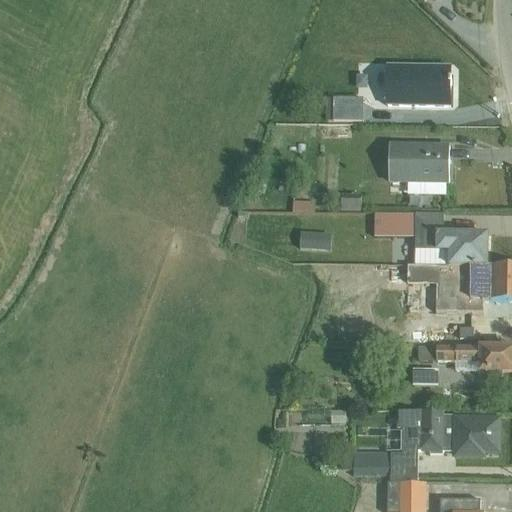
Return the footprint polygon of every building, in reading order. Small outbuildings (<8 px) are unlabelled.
[(400,0),(393,0),(389,5),(401,16),(409,7),(400,0)] [(451,68),(387,67),(386,107),(450,108),(451,68)] [(363,104),(338,104),(338,127),(363,127),(363,104)] [(408,184),(447,184),(450,184),(450,148),(390,147),(390,183),(408,184)] [(447,184),(408,184),(408,197),(446,197),(447,184)] [(362,196),(341,196),(341,212),(362,213),(362,196)] [(314,201),(293,201),(293,212),(314,212),(314,201)] [(438,268),(487,268),(488,236),(444,236),(444,216),(375,215),(375,239),(416,239),(415,267),(438,268)] [(301,234),(300,251),(330,253),(331,236),(301,234)] [(511,268),(487,268),(438,268),(437,314),(484,315),(484,304),(511,304),(511,268)] [(408,319),(428,320),(431,274),(411,273),(408,319)] [(473,329),(460,329),(460,341),(473,341),(473,329)] [(511,350),(419,349),(419,363),(479,365),(479,373),(511,373),(511,350)] [(440,370),(413,370),(413,388),(439,388),(440,370)] [(346,413),(330,413),(330,425),(346,425),(346,413)] [(391,484),(419,484),(420,453),(431,454),(431,456),(444,457),(444,453),(453,453),(453,460),(486,461),(486,454),(499,454),(499,422),(444,421),(444,414),(399,413),(399,431),(403,431),(403,456),(339,456),(339,473),(355,473),(355,478),(391,479),(391,484)] [(419,484),(391,484),(388,484),(388,502),(398,502),(398,503),(388,503),(388,511),(480,511),(481,502),(427,501),(427,484),(419,484)]
